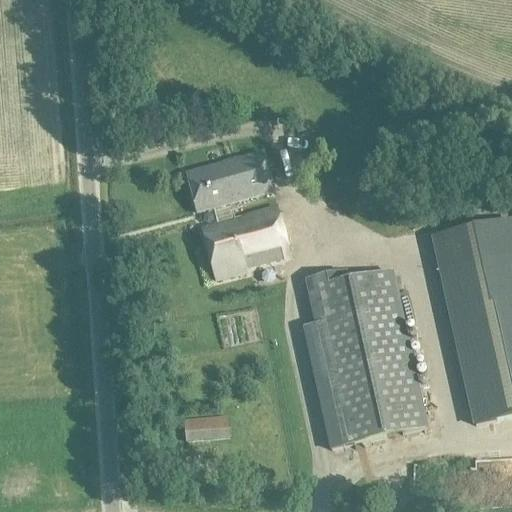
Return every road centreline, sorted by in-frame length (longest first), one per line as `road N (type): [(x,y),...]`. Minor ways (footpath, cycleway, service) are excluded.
road 1 (unclassified): [(111,511),(73,0)]
road 2 (track): [(511,439),(453,444),(414,252),(304,236)]
road 3 (track): [(322,462),(453,444)]
